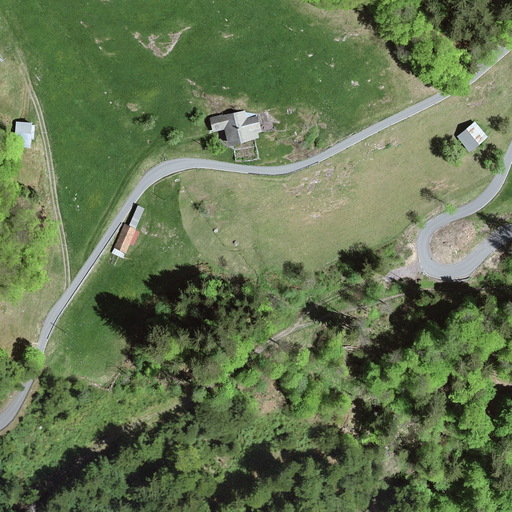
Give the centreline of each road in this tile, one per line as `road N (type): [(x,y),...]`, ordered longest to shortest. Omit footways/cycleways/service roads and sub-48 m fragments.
road 1 (unclassified): [(511,43),(462,84),(302,165),(181,163),(157,173),(67,294),(15,408),(0,423)]
road 2 (track): [(511,286),(404,292),(287,333),(0,510)]
road 3 (unclassified): [(511,234),(453,271),(429,265),(423,249),(430,227),(486,197),(511,152)]
road 4 (track): [(26,114),(28,84),(50,159),(67,294)]
road 5 (track): [(429,265),(335,295),(287,333)]
